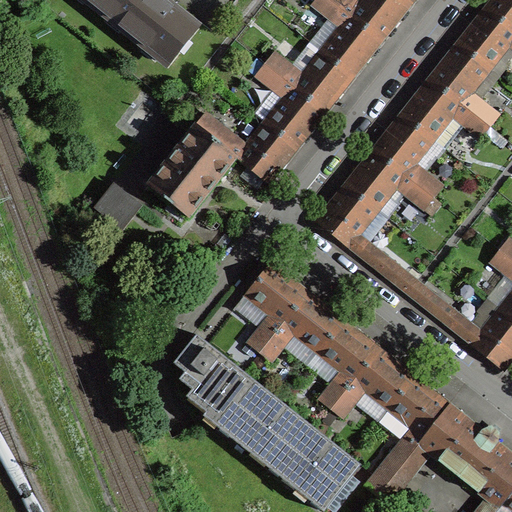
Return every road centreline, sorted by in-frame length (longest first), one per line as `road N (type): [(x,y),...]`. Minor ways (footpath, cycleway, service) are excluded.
road 1 (residential): [(447,0),(273,221),(508,406)]
road 2 (track): [(84,511),(0,309)]
